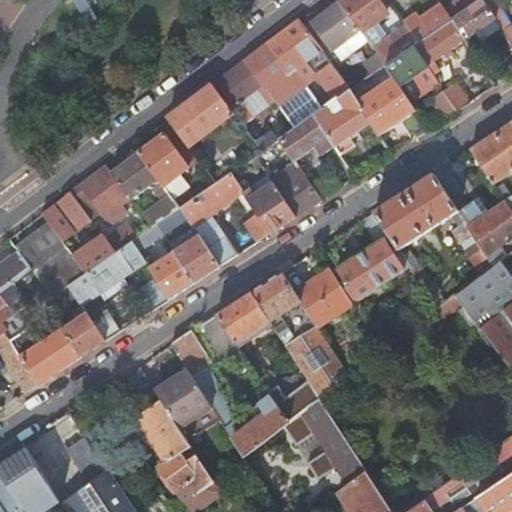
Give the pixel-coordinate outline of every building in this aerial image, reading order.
[(376,0),(343,0),(340,3),(361,30),(363,33),(387,15),(376,0)] [(463,0),(446,13),(452,22),(453,22),(483,1),(484,0),(463,0)] [(496,20),(502,29),(511,44),(511,21),(507,14),(497,0),(484,0),(483,1),(496,20)] [(483,1),(453,22),(465,42),(475,35),(479,40),(487,36),(489,38),(502,29),(496,20),(483,1)] [(361,30),(340,3),(313,23),(333,51),(335,50),(338,55),(343,51),(340,46),(361,30)] [(420,20),(408,29),(419,45),(452,22),(446,13),(444,10),(424,25),(420,20)] [(299,21),(245,62),(275,102),(295,130),(295,131),(316,116),(323,112),(305,86),(307,85),(316,77),(336,103),(351,93),(299,21)] [(452,22),(419,45),(415,48),(432,72),(438,69),(434,63),(465,42),(453,22),(452,22)] [(408,29),(375,53),(377,56),(386,68),(387,68),(415,48),(419,45),(408,29)] [(363,33),(361,30),(340,46),(343,51),(338,55),(342,61),(367,42),(366,40),(361,34),(363,33)] [(370,37),(366,40),(367,42),(372,48),(379,43),(374,37),(370,37)] [(415,48),(387,68),(393,76),(395,79),(407,97),(436,78),(432,72),(415,48)] [(365,65),(374,77),(376,75),(386,68),(377,56),(365,65)] [(245,62),(212,87),(234,115),(242,126),(275,102),(245,62)] [(387,68),(386,68),(376,75),(382,83),(393,76),(387,68)] [(395,79),(358,104),(371,124),(380,137),(401,123),(414,142),(430,131),(424,123),(407,97),(395,79)] [(457,83),(445,91),(459,112),(471,104),(457,83)] [(445,91),(441,86),(429,94),(447,120),(459,112),(445,91)] [(212,87),(168,120),(174,128),(189,148),(234,115),(212,87)] [(323,112),(316,116),(330,138),(342,156),(357,146),(351,137),(371,124),(358,104),(351,93),(336,103),(323,112)] [(295,130),(281,140),(295,161),(330,138),(316,116),(295,131),(295,130)] [(511,174),(511,124),(471,151),(494,186),(511,174)] [(189,148),(174,128),(165,135),(190,169),(194,172),(202,165),(189,148)] [(165,135),(139,154),(165,188),(190,169),(165,135)] [(271,135),(256,145),(262,153),(277,143),(271,135)] [(139,154),(112,175),(131,199),(132,201),(152,186),(164,200),(144,216),(154,228),(158,226),(181,209),(165,188),(139,154)] [(268,177),(277,189),(297,218),(322,202),(295,161),(268,177)] [(106,167),(72,193),(92,220),(100,214),(104,219),(106,218),(109,221),(125,210),(122,205),(131,199),(112,175),(106,167)] [(217,184),(181,209),(187,218),(194,228),(220,268),(238,256),(226,236),(224,237),(211,216),(239,197),(248,211),(253,208),(243,194),(230,175),(217,184)] [(433,176),(374,214),(391,238),(400,252),(459,214),(433,176)] [(251,189),(243,194),(253,208),(256,214),(270,233),(271,235),(297,218),(277,189),(272,183),(255,195),(251,189)] [(72,193),(58,203),(79,231),(86,226),(93,234),(99,229),(92,220),(72,193)] [(487,257),(511,240),(511,213),(504,202),(467,227),(487,257)] [(54,206),(43,215),(50,224),(64,242),(75,234),(54,206)] [(181,209),(158,226),(163,235),(187,218),(181,209)] [(270,233),(256,214),(245,221),(259,242),(270,233)] [(340,270),(362,302),(405,273),(384,242),(391,238),(374,214),(362,222),(378,246),(340,270)] [(50,224),(17,249),(20,253),(37,274),(50,291),(54,296),(71,285),(89,274),(75,255),(64,242),(50,224)] [(107,240),(118,254),(133,243),(138,239),(129,225),(107,240)] [(138,239),(133,243),(138,250),(163,235),(158,226),(154,228),(138,239)] [(194,239),(175,253),(195,284),(220,268),(194,228),(189,231),(194,239)] [(100,240),(75,255),(89,274),(118,254),(107,240),(101,232),(97,236),(100,240)] [(84,306),(107,341),(170,300),(157,279),(136,292),(109,310),(107,311),(101,302),(92,308),(87,303),(100,294),(104,300),(129,283),(125,276),(146,262),(138,250),(133,243),(118,254),(89,274),(71,285),(84,306)] [(170,256),(150,269),(157,279),(170,300),(195,284),(175,253),(172,249),(168,252),(170,256)] [(0,293),(9,305),(16,314),(18,313),(30,305),(16,286),(24,279),(27,282),(37,274),(20,253),(0,267),(0,293)] [(494,267),(457,296),(455,298),(480,332),(511,306),(511,277),(501,262),(494,267)] [(354,307),(362,302),(340,270),(333,275),(354,307)] [(319,331),(354,307),(333,275),(330,271),(294,294),(319,331)] [(282,275),(252,295),(278,335),(310,383),(323,402),(351,380),(319,331),(294,294),(282,275)] [(50,291),(44,295),(48,300),(54,296),(50,291)] [(0,334),(5,331),(8,330),(3,323),(9,319),(2,310),(9,305),(0,293),(0,334)] [(218,317),(239,347),(267,328),(274,338),(278,335),(252,295),(218,317)] [(78,320),(66,328),(64,329),(82,358),(107,341),(84,306),(74,313),(78,320)] [(511,378),(511,441),(474,468),(426,502),(432,511),(460,511),(511,478),(511,306),(480,332),(509,372),(508,373),(511,378)] [(8,330),(5,331),(12,341),(29,330),(18,313),(16,314),(9,319),(3,323),(8,330)] [(237,366),(247,360),(239,347),(218,317),(202,328),(227,366),(234,361),(237,366)] [(29,330),(12,341),(40,386),(82,358),(64,329),(40,346),(29,330)] [(0,334),(0,359),(4,366),(14,382),(18,379),(26,394),(40,386),(12,341),(5,331),(0,334)] [(222,422),(248,461),(292,427),(274,400),(261,410),(267,418),(243,437),(236,426),(233,426),(225,414),(229,411),(226,406),(230,403),(208,369),(214,365),(194,333),(173,346),(190,372),(222,422)] [(140,405),(156,395),(140,371),(124,382),(140,405)] [(222,422),(190,372),(156,395),(162,404),(188,444),(222,422)] [(274,400),(292,427),(307,415),(317,430),(315,431),(327,450),(331,447),(346,437),(323,402),(310,383),(291,397),(288,394),(284,398),(279,389),(271,395),(274,400)] [(193,490),(197,497),(215,483),(188,444),(162,404),(139,420),(165,461),(160,464),(163,469),(161,470),(177,494),(178,493),(182,498),(193,490)] [(136,511),(88,437),(67,451),(91,488),(75,499),(63,507),(64,509),(65,511),(136,511)] [(356,483),(370,473),(346,437),(331,447),(356,483)] [(54,511),(63,507),(27,450),(0,466),(0,511),(54,511)] [(396,511),(370,472),(370,473),(356,483),(338,496),(348,511),(396,511)] [(511,511),(511,478),(460,511),(511,511)] [(432,511),(426,502),(411,511),(432,511)]
